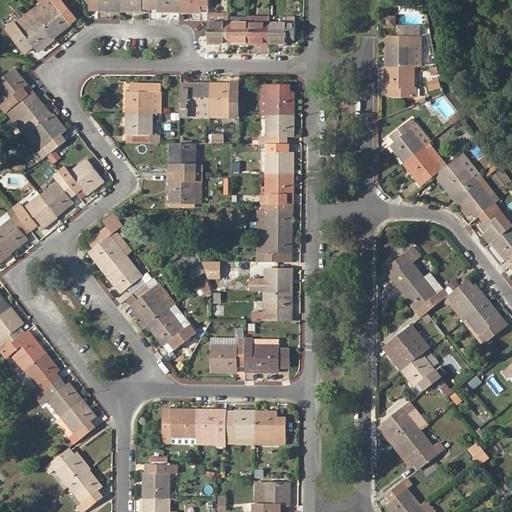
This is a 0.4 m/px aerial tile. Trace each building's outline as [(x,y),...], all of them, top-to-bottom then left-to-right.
[(72,23),(69,19),(74,15),(61,0),(45,0),(33,10),(54,37),(72,23)] [(99,11),(120,11),(120,0),(90,0),(90,5),(100,5),(99,11)] [(150,6),(149,0),(120,0),(120,11),(142,11),(142,9),(142,5),(150,6)] [(158,10),(158,11),(179,11),(179,0),(149,0),(150,6),(158,6),(158,10)] [(210,6),(209,0),(179,0),(179,11),(201,11),(201,6),(210,6)] [(38,50),(54,37),(33,10),(9,28),(28,52),(35,46),(38,50)] [(72,23),(77,19),(74,15),(69,19),(72,23)] [(386,26),(396,26),(397,16),(387,16),(386,26)] [(220,43),(228,43),(228,22),(210,22),(209,45),(220,45),(220,43)] [(239,43),(239,45),(248,45),(249,35),(249,23),(228,22),(228,43),(239,43)] [(260,45),(260,43),(269,43),(269,23),(249,23),(249,35),(248,45),(260,45)] [(287,39),(294,39),(294,23),(288,23),(269,23),(269,43),(287,43),(287,39)] [(397,27),(397,37),(422,37),(422,27),(397,27)] [(387,45),(395,45),(395,37),(386,36),(385,45),(387,45)] [(38,50),(39,52),(56,39),(54,37),(38,50)] [(415,66),(421,66),(422,37),(397,37),(395,37),(395,45),(387,45),(387,65),(415,66)] [(412,88),(414,88),(415,66),(387,65),(386,87),(390,88),(394,88),(393,95),(412,96),(412,88)] [(29,85),(16,68),(0,80),(0,91),(8,101),(3,106),(7,111),(28,95),(23,90),(29,85)] [(130,92),(127,92),(127,112),(154,112),(154,91),(161,91),(161,84),(134,84),(134,92),(130,92)] [(189,112),(210,112),(210,84),(189,84),(189,85),(189,92),(181,92),(181,101),(180,112),(180,117),(189,117),(189,112)] [(240,117),(240,115),(240,91),(232,91),(232,84),(210,84),(210,112),(232,112),(232,117),(240,117)] [(267,115),(294,115),(294,93),(288,92),(288,84),(260,84),(259,93),(267,93),(267,115)] [(28,95),(34,91),(29,85),(23,90),(28,95)] [(38,97),(34,91),(28,95),(33,101),(38,97)] [(154,112),(164,112),(163,91),(161,91),(154,91),(154,112)] [(259,115),(267,115),(267,93),(259,93),(259,115)] [(33,101),(28,95),(7,111),(26,135),(31,131),(52,114),(38,97),(33,101)] [(453,124),(460,119),(463,116),(459,111),(449,119),(453,124)] [(160,134),(153,134),(154,112),(127,112),(126,134),(133,134),(133,142),(160,142),(160,134)] [(65,131),(66,130),(53,113),(52,114),(65,131)] [(62,144),(64,143),(59,135),(65,131),(52,114),(31,131),(44,147),(39,152),(44,159),(48,156),(62,144)] [(288,136),(294,136),(294,115),(267,115),(267,136),(260,136),(260,144),(269,144),(288,144),(288,136)] [(429,143),(432,141),(418,124),(417,124),(412,118),(390,136),(395,142),(390,146),(404,163),(429,143)] [(453,124),(455,127),(462,122),(460,119),(453,124)] [(39,152),(44,147),(31,131),(26,135),(39,152)] [(203,165),(197,165),(198,143),(180,143),(170,142),(169,164),(178,165),(178,172),(203,173),(203,165)] [(433,177),(440,172),(447,167),(429,143),(404,163),(418,181),(423,177),(427,182),(433,177)] [(266,173),(294,174),(294,152),(288,152),(288,144),(269,144),(269,151),(267,151),(266,173)] [(483,176),(465,152),(447,167),(440,172),(445,178),(440,182),(454,199),(483,176)] [(83,188),(87,193),(104,180),(88,159),(71,172),(67,167),(60,172),(77,193),(83,188)] [(486,174),(489,177),(502,166),(500,163),(486,174)] [(23,166),(18,165),(14,165),(13,172),(22,173),(22,171),(23,166)] [(75,203),(71,197),(77,193),(60,172),(55,176),(59,181),(41,195),(58,216),(75,203)] [(178,181),(169,180),(169,203),(194,203),(195,181),(202,182),(203,173),(178,172),(178,181)] [(178,172),(169,172),(169,180),(178,181),(178,172)] [(440,182),(445,178),(440,172),(433,177),(452,201),(454,199),(440,182)] [(287,195),(294,195),(294,174),(266,173),(266,195),(260,195),(260,203),(287,203),(287,195)] [(496,203),(501,198),(483,176),(454,199),(467,215),(469,214),(472,212),(476,218),(479,215),(496,203)] [(418,181),(422,186),(427,182),(423,177),(418,181)] [(87,193),(88,195),(105,182),(104,180),(87,193)] [(194,203),(202,203),(202,182),(195,181),(194,203)] [(41,230),(58,216),(41,195),(24,209),(20,203),(14,208),(30,229),(37,224),(41,230)] [(260,211),(258,211),(257,232),(293,232),(293,211),(287,210),(287,203),(260,203),(260,211)] [(479,215),(484,222),(500,209),(496,203),(479,215)] [(29,239),(24,234),(30,229),(14,208),(8,213),(12,218),(0,227),(0,238),(11,253),(29,239)] [(479,225),(493,243),(511,228),(511,221),(501,208),(500,209),(484,222),(479,225)] [(0,227),(12,218),(8,213),(0,218),(0,227)] [(115,213),(104,222),(107,228),(119,218),(115,213)] [(106,272),(128,255),(112,235),(117,231),(124,225),(119,218),(107,228),(90,241),(95,247),(90,251),(106,272)] [(511,255),(511,228),(493,243),(506,259),(511,255)] [(128,255),(133,251),(117,231),(112,235),(128,255)] [(257,261),(263,261),(265,261),(287,261),(287,254),(293,254),(293,232),(257,232),(257,261)] [(0,261),(11,253),(0,238),(0,261)] [(396,273),(390,277),(404,294),(425,277),(412,260),(420,253),(415,246),(391,265),(396,273)] [(187,261),(196,254),(198,253),(195,249),(184,256),(187,261)] [(200,264),(202,263),(196,254),(187,261),(192,269),(200,264)] [(122,292),(128,288),(133,294),(152,280),(147,274),(144,276),(128,255),(106,272),(122,292)] [(287,261),(265,261),(265,291),(292,291),(293,269),(286,269),(287,261)] [(188,272),(194,280),(205,272),(200,264),(192,269),(188,272)] [(391,265),(385,270),(390,277),(396,273),(391,265)] [(425,277),(404,294),(417,311),(423,306),(427,312),(442,300),(458,288),(453,282),(444,289),(431,272),(425,277)] [(137,310),(140,315),(148,325),(175,304),(154,278),(152,280),(133,294),(137,300),(132,304),(137,310)] [(220,278),(202,282),(205,291),(222,287),(220,278)] [(476,284),(471,278),(464,283),(469,289),(476,284)] [(447,306),(450,304),(464,321),(467,318),(489,301),(476,284),(469,289),(464,283),(458,288),(442,300),(447,306)] [(252,320),(280,320),(286,320),(286,312),(292,312),(292,291),(265,291),(265,311),(252,311),(252,320)] [(222,294),(214,293),(214,307),(222,307),(222,294)] [(0,315),(11,307),(0,294),(0,315)] [(133,294),(128,298),(132,304),(137,300),(133,294)] [(501,329),(496,322),(502,317),(489,301),(467,318),(480,335),(482,333),(488,340),(501,329)] [(174,347),(195,331),(175,304),(148,325),(164,346),(170,342),(174,347)] [(417,311),(422,317),(427,312),(423,306),(417,311)] [(2,341),(0,342),(0,348),(2,351),(23,334),(20,329),(22,327),(24,325),(11,307),(0,315),(0,338),(1,340),(2,341)] [(212,317),(221,317),(222,307),(214,307),(212,307),(212,317)] [(501,329),(507,324),(502,317),(496,322),(501,329)] [(482,344),(488,340),(482,333),(480,335),(467,318),(464,321),(482,344)] [(402,370),(409,364),(424,353),(411,336),(417,330),(412,324),(389,343),(394,349),(389,353),(402,370)] [(34,337),(28,330),(26,332),(23,334),(29,341),(34,337)] [(8,358),(12,355),(25,371),(47,353),(34,337),(29,341),(23,334),(2,351),(8,358)] [(238,372),(238,365),(245,365),(245,339),(238,338),(238,344),(212,344),(211,371),(238,372)] [(280,373),(280,368),(280,351),(280,344),(253,344),(253,339),(245,339),(245,365),(252,365),(252,372),(280,373)] [(168,352),(174,347),(170,342),(164,346),(168,352)] [(461,349),(458,351),(464,359),(467,356),(461,349)] [(280,368),(288,368),(288,351),(280,351),(280,368)] [(38,387),(33,391),(38,397),(60,380),(56,374),(60,370),(47,353),(25,371),(38,387)] [(425,390),(448,371),(443,365),(437,370),(424,353),(409,364),(402,370),(415,386),(420,383),(425,390)] [(25,371),(20,375),(33,391),(38,387),(25,371)] [(44,404),(49,401),(62,417),(84,400),(70,382),(65,387),(60,380),(38,397),(44,404)] [(75,443),(96,426),(92,421),(97,417),(84,400),(62,417),(57,421),(75,443)] [(413,412),(416,409),(410,401),(407,404),(413,412)] [(401,447),(422,430),(410,414),(413,412),(407,404),(385,421),(391,428),(388,431),(401,447)] [(171,444),(171,438),(197,438),(198,411),(171,410),(171,417),(163,417),(163,443),(171,444)] [(217,438),(217,445),(226,445),(227,417),(218,417),(218,411),(210,411),(198,411),(197,438),(217,438)] [(226,445),(255,445),(255,444),(256,411),(235,411),(235,417),(227,417),(226,445)] [(255,444),(285,445),(286,418),(278,418),(278,412),(256,411),(255,444)] [(401,447),(388,431),(391,428),(385,421),(379,426),(397,449),(401,447)] [(429,461),(433,458),(446,448),(441,442),(435,446),(422,430),(401,447),(413,464),(418,460),(423,466),(423,465),(429,461)] [(481,464),(491,457),(479,440),(469,447),(481,464)] [(397,449),(414,472),(423,466),(418,460),(413,464),(401,447),(397,449)] [(50,474),(56,470),(69,487),(86,472),(90,470),(77,454),(72,458),(67,450),(57,457),(45,467),(50,474)] [(145,472),(144,472),(144,498),(171,498),(171,473),(177,473),(177,463),(168,463),(163,463),(151,463),(151,472),(145,472)] [(78,511),(84,511),(103,497),(98,491),(103,487),(90,470),(86,472),(69,487),(82,503),(76,508),(78,511)] [(387,504),(392,511),(412,511),(422,505),(409,487),(412,484),(408,478),(387,494),(392,500),(387,504)] [(285,504),(291,504),(292,482),(255,481),(255,502),(254,503),(254,511),(274,511),(285,511),(285,504)] [(170,511),(171,498),(144,498),(143,511),(170,511)]
